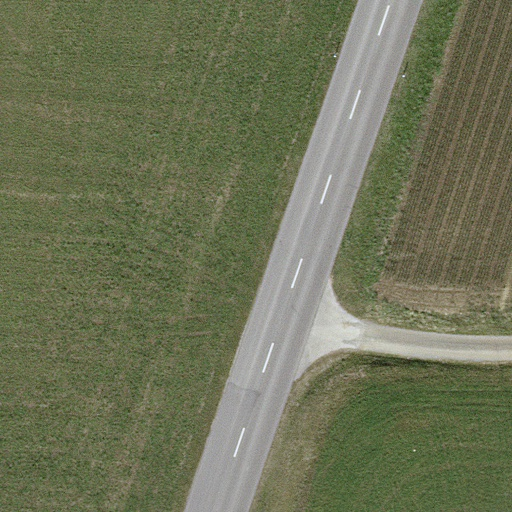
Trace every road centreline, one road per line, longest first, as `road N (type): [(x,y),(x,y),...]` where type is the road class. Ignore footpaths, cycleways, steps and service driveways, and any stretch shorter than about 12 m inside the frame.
road 1 (tertiary): [(392,0),(225,511)]
road 2 (track): [(511,350),(423,346),(282,321)]
